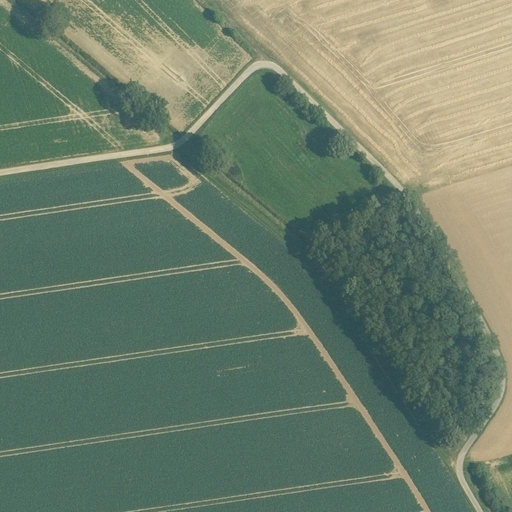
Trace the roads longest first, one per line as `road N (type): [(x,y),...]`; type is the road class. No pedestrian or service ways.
road 1 (track): [(269,63),(409,197),(478,312),(505,375),(503,393),(458,470)]
road 2 (track): [(176,149),(299,251),(458,470)]
road 3 (track): [(0,173),(176,149)]
road 4 (track): [(176,149),(254,65),(269,63)]
